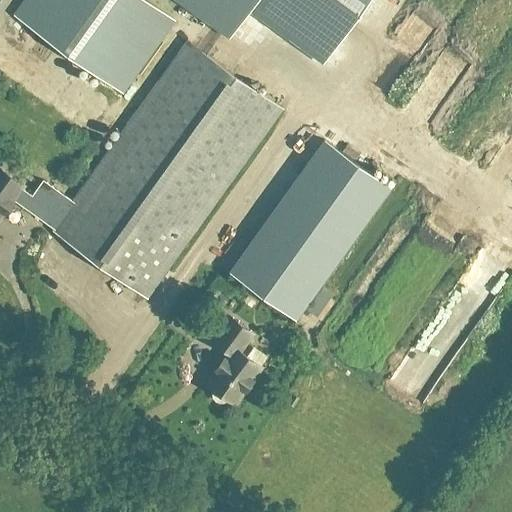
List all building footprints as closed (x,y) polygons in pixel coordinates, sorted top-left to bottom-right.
[(24,0),(15,13),(124,92),(176,20),(148,0),(24,0)] [(192,0),(234,32),(256,0),(192,0)] [(511,34),(498,57),(511,65),(511,34)] [(0,219),(13,201),(54,230),(54,231),(146,297),(281,108),(189,43),(74,203),(43,180),(32,196),(22,189),(24,186),(0,169),(0,219)] [(305,309),(389,162),(369,151),(367,154),(313,124),(231,267),(305,309)] [(236,404),(262,368),(240,352),(253,334),(230,318),(213,341),(229,353),(207,384),(214,388),(212,393),(213,398),(216,401),(220,403),(225,402),(229,399),(236,404)]
